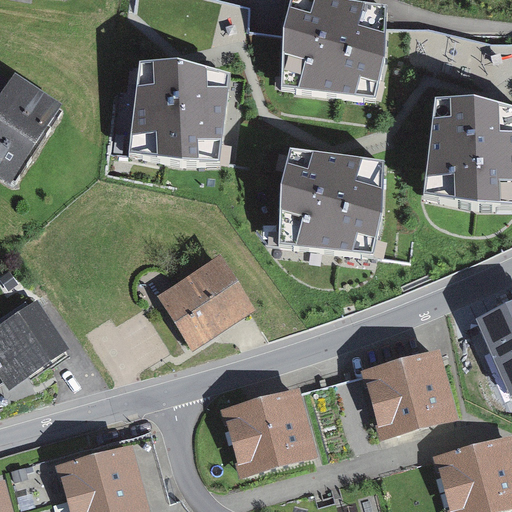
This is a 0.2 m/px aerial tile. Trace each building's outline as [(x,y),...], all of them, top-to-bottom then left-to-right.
[(385,10),(303,0),(292,0),(285,34),(282,91),(375,102),(383,63),(385,10)] [(177,69),(142,68),(132,155),(183,166),(219,165),(229,78),(177,69)] [(0,169),(20,182),(67,105),(22,78),(0,114),(0,169)] [(511,114),(474,106),(438,105),(425,198),(478,209),(511,210),(511,114)] [(382,167),(292,156),(283,191),(280,247),(370,259),(380,219),(382,167)] [(230,253),(168,290),(196,336),(258,300),(230,253)] [(38,302),(0,327),(0,340),(26,380),(71,351),(38,302)] [(511,302),(476,319),(510,394),(511,393),(511,302)] [(458,420),(439,350),(361,372),(381,442),(458,420)] [(253,472),(309,455),(288,391),(233,409),(253,472)] [(447,511),(508,511),(511,511),(511,436),(433,458),(447,511)] [(149,511),(132,447),(56,467),(68,511),(149,511)] [(0,483),(0,511),(10,511),(2,483),(0,483)]
